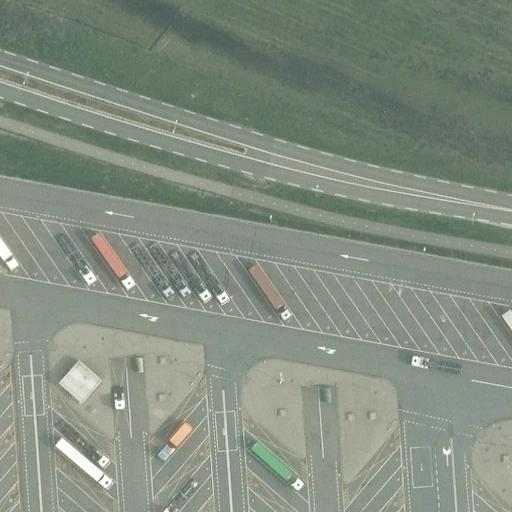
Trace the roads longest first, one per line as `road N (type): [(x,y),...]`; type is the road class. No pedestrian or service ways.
road 1 (unclassified): [(511,220),(0,58)]
road 2 (unclassified): [(0,92),(239,165),(511,231)]
